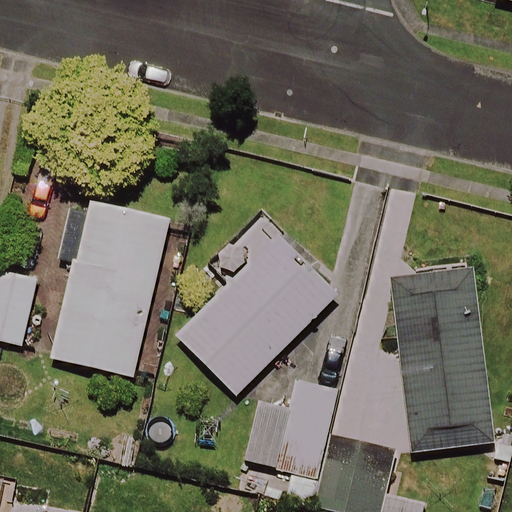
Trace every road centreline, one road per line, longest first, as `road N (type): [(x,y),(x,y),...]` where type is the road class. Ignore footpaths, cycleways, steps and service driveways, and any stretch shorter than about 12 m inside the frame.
road 1 (residential): [(310,66),(83,0)]
road 2 (residential): [(511,117),(310,66)]
